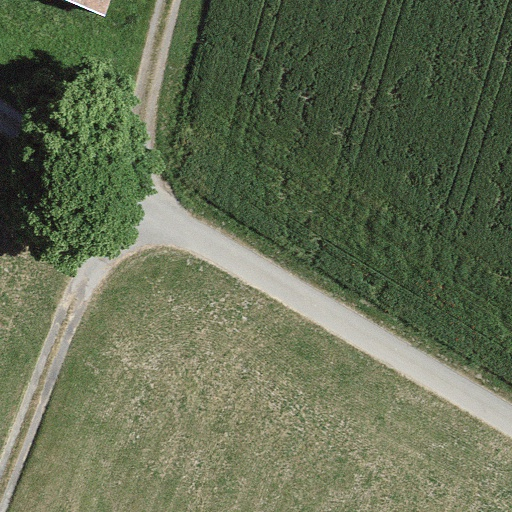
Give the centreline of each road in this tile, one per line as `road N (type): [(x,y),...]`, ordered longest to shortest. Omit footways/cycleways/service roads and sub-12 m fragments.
road 1 (track): [(511,422),(133,195)]
road 2 (track): [(133,195),(8,511)]
road 3 (track): [(185,0),(133,195)]
road 4 (track): [(133,195),(0,116)]
